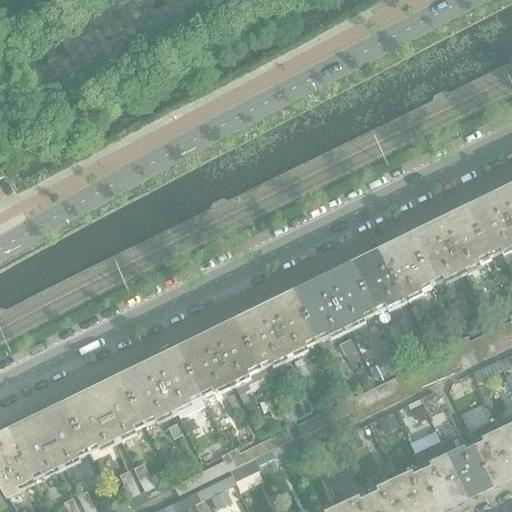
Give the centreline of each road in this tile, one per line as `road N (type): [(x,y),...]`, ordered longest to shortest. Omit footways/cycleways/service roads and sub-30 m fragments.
road 1 (secondary): [(0,386),(511,136)]
road 2 (secondary): [(460,0),(0,247)]
